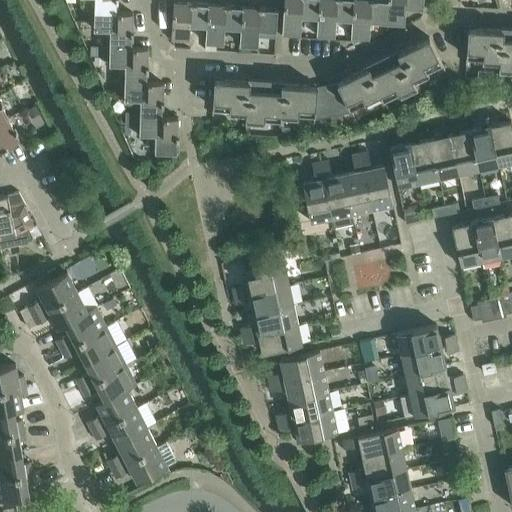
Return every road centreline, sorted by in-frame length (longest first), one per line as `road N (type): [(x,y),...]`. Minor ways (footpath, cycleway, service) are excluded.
road 1 (residential): [(511,15),(455,12),(336,65),(171,59),(141,0)]
road 2 (residential): [(96,511),(66,454),(59,410),(23,341),(0,346)]
